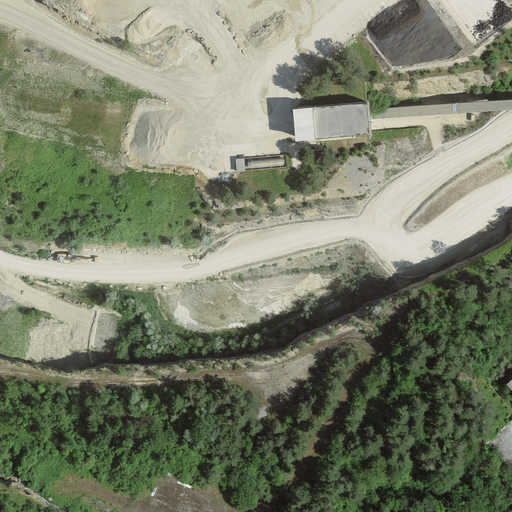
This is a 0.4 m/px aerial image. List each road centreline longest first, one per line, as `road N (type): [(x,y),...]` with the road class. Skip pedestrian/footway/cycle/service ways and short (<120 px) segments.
road 1 (track): [(0,380),(215,384),(356,352),(364,371),(260,511)]
road 2 (track): [(359,0),(222,119),(156,79),(0,9)]
road 3 (track): [(0,257),(31,268),(168,273),(386,224)]
